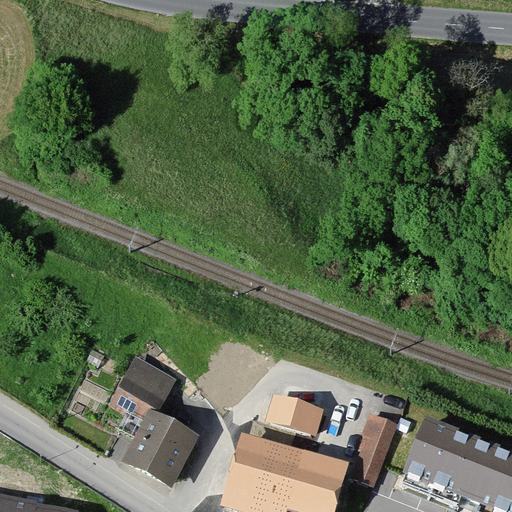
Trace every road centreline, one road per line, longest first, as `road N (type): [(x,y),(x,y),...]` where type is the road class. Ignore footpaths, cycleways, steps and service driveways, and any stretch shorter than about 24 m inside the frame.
road 1 (secondary): [(511,29),(220,7)]
road 2 (residential): [(154,511),(0,417)]
